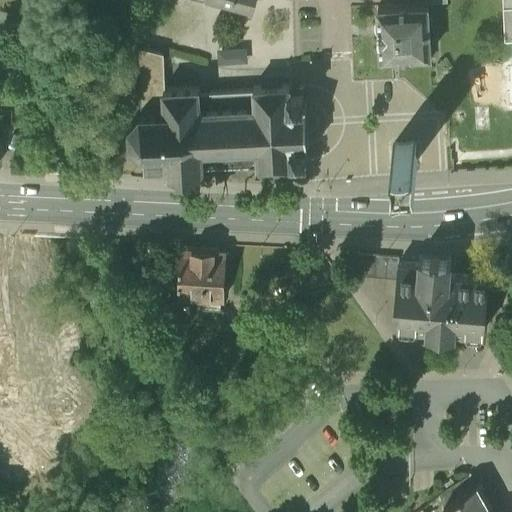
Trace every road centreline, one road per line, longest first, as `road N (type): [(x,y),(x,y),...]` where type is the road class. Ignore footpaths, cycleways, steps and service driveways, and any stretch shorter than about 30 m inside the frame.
road 1 (primary): [(0,249),(406,264),(511,253)]
road 2 (residential): [(501,449),(477,437),(411,438),(426,497),(469,511)]
